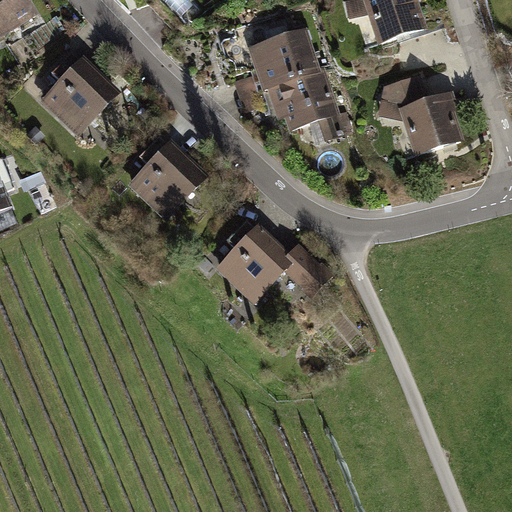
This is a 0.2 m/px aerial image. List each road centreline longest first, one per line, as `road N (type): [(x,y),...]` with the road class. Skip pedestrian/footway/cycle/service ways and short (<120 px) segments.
road 1 (tertiary): [(511,199),(401,227),(349,227),(308,214),(87,0)]
road 2 (track): [(349,227),(349,251),(460,511)]
road 3 (residential): [(460,0),(511,160)]
